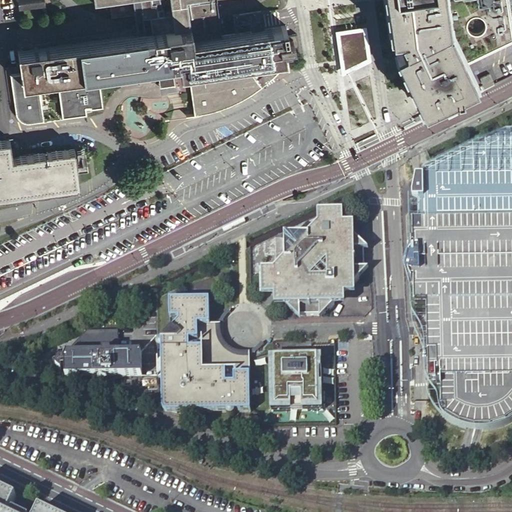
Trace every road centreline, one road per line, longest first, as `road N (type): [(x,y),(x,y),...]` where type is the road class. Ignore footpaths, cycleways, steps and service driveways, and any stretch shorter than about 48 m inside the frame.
road 1 (tertiary): [(369,461),(351,469),(284,464),(36,391),(0,369)]
road 2 (residential): [(0,57),(12,129),(61,123),(143,153)]
road 3 (unknown): [(156,190),(160,215),(0,293)]
road 4 (residential): [(392,197),(370,0)]
road 5 (residential): [(143,153),(312,68)]
road 6 (residential): [(143,153),(99,191),(0,233)]
road 7 (residential): [(312,68),(375,197)]
road 8 (residential): [(375,197),(382,329)]
road 9 (residential): [(399,329),(392,197)]
